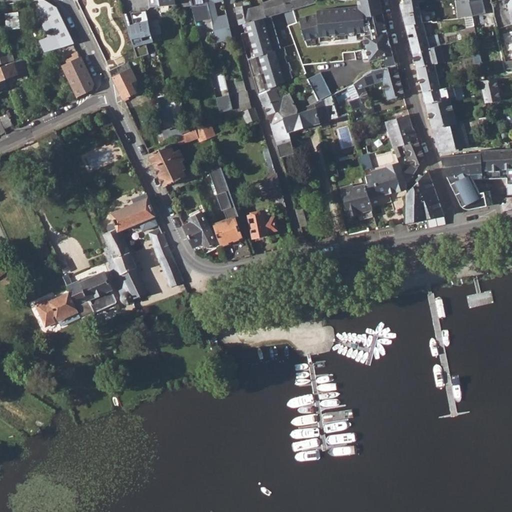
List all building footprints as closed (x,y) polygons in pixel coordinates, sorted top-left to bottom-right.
[(47,29),(64,21),(57,7),(44,0),(40,0),(44,7),(38,10),(47,29)] [(207,0),(208,5),(212,18),(217,43),(233,39),(227,15),(218,17),(215,3),(224,0),(223,0),(207,0)] [(283,0),(271,0),(263,3),(264,5),(268,17),(271,16),(289,11),(283,0)] [(295,0),(283,0),(289,11),(293,10),(299,8),(295,0)] [(314,0),(295,0),(299,8),(302,7),(316,3),(314,0)] [(383,13),(379,0),(340,0),(316,3),(302,7),(311,34),(317,52),(345,35),(379,33),(375,15),(383,13)] [(465,17),(473,16),(469,0),(455,0),(458,18),(465,17)] [(469,0),(473,16),(486,13),(483,0),(469,0)] [(403,14),(406,25),(423,22),(419,2),(400,4),(403,14)] [(244,7),(236,8),(238,18),(239,25),(247,23),(253,21),(251,9),(250,5),(244,7)] [(268,17),(264,5),(251,9),(253,21),(268,17)] [(311,34),(302,7),(299,8),(293,10),(297,23),(288,26),(294,40),(311,34)] [(146,11),(123,14),(138,57),(149,53),(146,40),(153,38),(146,11)] [(20,28),(19,12),(5,13),(7,29),(20,28)] [(281,48),(271,16),(268,17),(253,21),(247,23),(251,36),(248,36),(247,39),(249,47),(245,49),(245,53),(248,60),(259,56),(281,48)] [(474,26),(473,16),(465,17),(467,28),(465,28),(466,30),(459,32),(461,40),(477,36),(474,26)] [(444,17),(429,19),(430,30),(439,28),(438,22),(444,21),(444,17)] [(48,51),(74,43),(64,21),(47,29),(50,37),(44,40),(45,46),(44,46),(44,49),(48,51)] [(407,30),(410,40),(427,36),(423,22),(406,25),(407,30)] [(345,35),(317,52),(321,63),(344,61),(343,53),(354,52),(356,60),(370,60),(393,55),(387,31),(379,33),(345,35)] [(311,34),(294,40),(303,65),(321,63),(317,52),(311,34)] [(411,45),(413,54),(440,46),(438,34),(427,37),(427,36),(410,40),(411,45)] [(0,64),(9,62),(3,42),(0,42),(0,64)] [(415,59),(417,68),(440,62),(444,61),(440,46),(413,54),(415,59)] [(287,55),(284,47),(281,48),(259,56),(263,66),(258,67),(261,75),(265,73),(268,83),(264,84),(266,92),(284,83),(294,79),(291,72),(292,71),(289,63),(288,63),(285,56),(287,55)] [(118,53),(103,59),(108,69),(123,62),(118,53)] [(91,81),(79,55),(69,60),(68,56),(65,58),(66,61),(60,65),(75,96),(89,89),(91,81)] [(259,56),(248,60),(253,78),(260,95),(266,92),(264,84),(268,83),(265,73),(261,75),(258,67),(263,66),(259,56)] [(0,80),(26,71),(22,59),(0,67),(0,80)] [(123,62),(108,69),(109,72),(111,76),(130,68),(126,60),(123,62)] [(419,77),(423,91),(441,88),(442,89),(450,87),(448,77),(444,78),(440,62),(417,68),(419,77)] [(362,78),(354,84),(357,89),(363,87),(383,81),(389,99),(404,95),(401,85),(396,66),(372,71),(362,77),(362,78)] [(130,68),(111,76),(119,92),(121,96),(132,91),(128,82),(135,79),(130,68)] [(309,83),(318,101),(332,94),(321,73),(308,79),(309,83)] [(305,74),(300,76),(304,85),(309,83),(308,79),(305,74)] [(64,94),(56,76),(39,84),(48,102),(64,94)] [(481,81),(484,97),(485,103),(500,100),(495,79),(481,81)] [(266,92),(260,95),(262,100),(264,106),(265,106),(290,93),(284,83),(266,92)] [(363,87),(357,89),(359,97),(349,101),(353,111),(365,106),(363,102),(370,100),(363,87)] [(424,95),(427,104),(445,101),(445,99),(449,97),(455,96),(453,87),(450,87),(442,89),(441,88),(423,91),(424,95)] [(228,93),(232,112),(237,110),(235,101),(247,98),(244,89),(228,93)] [(290,93),(265,106),(272,123),(284,117),(304,111),(303,108),(297,110),(290,93)] [(315,94),(307,98),(311,105),(311,106),(319,102),(318,101),(315,94)] [(304,111),(284,117),(288,133),(289,133),(331,120),(331,119),(335,118),(338,117),(332,95),(319,102),(311,106),(311,105),(303,108),(304,111)] [(429,113),(433,128),(459,121),(458,117),(455,117),(449,97),(445,99),(445,101),(427,104),(429,113)] [(249,105),(247,98),(235,101),(237,110),(239,109),(249,105)] [(254,111),(251,104),(249,105),(239,109),(244,121),(256,116),(254,111)] [(10,123),(5,111),(0,113),(0,119),(3,126),(10,123)] [(404,145),(417,139),(415,134),(414,129),(413,129),(408,115),(401,117),(402,119),(398,120),(398,118),(386,122),(393,147),(397,146),(404,145)] [(284,117),(272,123),(271,124),(280,156),(294,151),(289,133),(288,133),(284,117)] [(433,128),(440,151),(470,148),(464,127),(471,125),(469,120),(463,120),(459,121),(433,128)] [(343,149),(355,146),(349,125),(337,128),(343,149)] [(193,128),(177,134),(174,135),(178,143),(197,136),(193,128)] [(418,168),(424,157),(417,139),(404,145),(412,164),(405,172),(408,182),(418,168)] [(168,143),(148,152),(155,169),(163,184),(184,175),(177,161),(181,158),(177,149),(172,152),(168,143)] [(470,209),(493,204),(490,191),(480,193),(473,180),(501,178),(501,177),(507,177),(507,185),(511,184),(511,148),(500,149),(482,150),(482,152),(447,156),(443,162),(444,166),(445,169),(447,176),(451,176),(452,184),(451,184),(462,206),(464,208),(467,209),(470,209)] [(368,154),(359,156),(364,170),(372,168),(368,154)] [(367,184),(365,184),(368,198),(406,188),(406,184),(399,163),(371,171),(372,174),(365,176),(367,184)] [(280,194),(273,171),(262,175),(268,196),(276,195),(280,194)] [(407,194),(407,223),(408,222),(444,214),(435,191),(428,171),(407,194)] [(348,215),(371,208),(368,198),(365,184),(353,187),(352,185),(341,188),(348,215)] [(110,252),(126,246),(119,229),(154,214),(151,207),(144,190),(138,192),(140,198),(108,212),(115,226),(112,227),(111,224),(109,222),(106,223),(103,226),(104,228),(105,230),(101,232),(110,252)] [(299,203),(292,205),(295,213),(302,211),(299,203)] [(191,219),(182,224),(186,234),(192,245),(201,240),(203,244),(214,239),(200,210),(189,215),(191,219)] [(265,216),(263,210),(246,214),(251,235),(265,232),(265,230),(275,228),(272,214),(265,216)] [(446,224),(444,214),(408,222),(410,232),(446,224)] [(211,222),(219,243),(224,258),(236,256),(250,253),(244,235),(240,237),(236,225),(237,223),(232,215),(211,222)] [(168,284),(181,278),(160,229),(148,234),(149,236),(168,284)] [(110,252),(130,297),(146,290),(126,246),(110,252)] [(127,301),(130,297),(110,252),(105,255),(109,264),(107,265),(120,295),(120,297),(120,299),(122,301),(124,302),(127,301)] [(69,291),(81,316),(114,300),(109,288),(110,287),(102,271),(80,281),(79,278),(72,281),(68,271),(62,274),(69,291)] [(48,297),(36,302),(45,324),(61,318),(63,319),(74,314),(74,313),(77,311),(68,291),(49,299),(48,297)] [(207,319),(200,302),(193,305),(201,322),(207,319)] [(308,318),(307,311),(296,313),(298,321),(308,318)]
